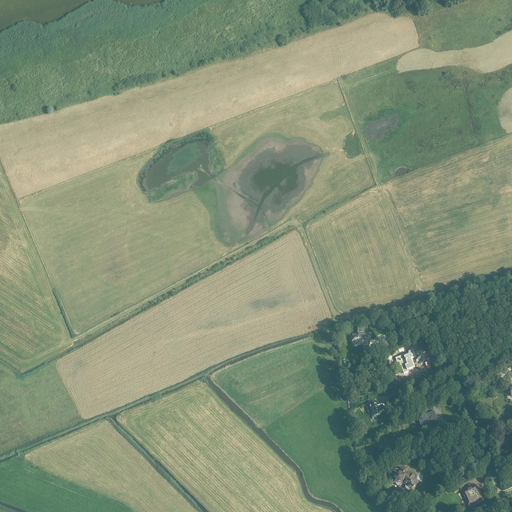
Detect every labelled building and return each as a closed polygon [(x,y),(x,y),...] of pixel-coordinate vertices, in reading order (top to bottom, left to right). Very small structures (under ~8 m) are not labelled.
[(349,338),(349,340),(350,341),(351,342),(352,342),(352,343),(357,343),(358,344),(362,344),(363,343),(363,346),(366,345),(366,343),(369,343),(369,333),(365,333),(365,328),(358,328),(358,335),(352,335),(352,336),(351,336),(350,337),(349,338)] [(411,352),(395,358),(397,362),(399,362),(404,374),(408,372),(407,371),(415,368),(411,359),(414,358),(411,352)] [(371,402),(365,404),(369,415),(371,415),(372,419),(377,417),(376,416),(380,414),(379,413),(382,412),(387,410),(384,403),(382,402),(381,405),(379,405),(377,406),(376,404),(372,405),(371,402)] [(432,406),(424,410),(426,415),(421,417),(422,419),(418,421),(422,430),(433,426),(434,430),(436,429),(435,425),(437,425),(434,418),(436,417),(432,406)] [(412,474),(411,474),(410,475),(409,476),(407,474),(407,472),(406,469),(400,469),(400,472),(397,473),(394,475),(394,480),(397,482),(403,482),(406,485),(406,486),(405,486),(405,487),(405,488),(406,489),(407,490),(408,490),(409,490),(410,490),(410,489),(411,490),(418,483),(414,479),(415,478),(415,477),(415,476),(414,476),(414,475),(413,475),(413,474),(412,474)] [(478,502),(483,500),(476,485),(471,488),(473,491),(469,493),(469,492),(464,495),(468,505),(474,502),(473,501),(477,500),(478,502)]
